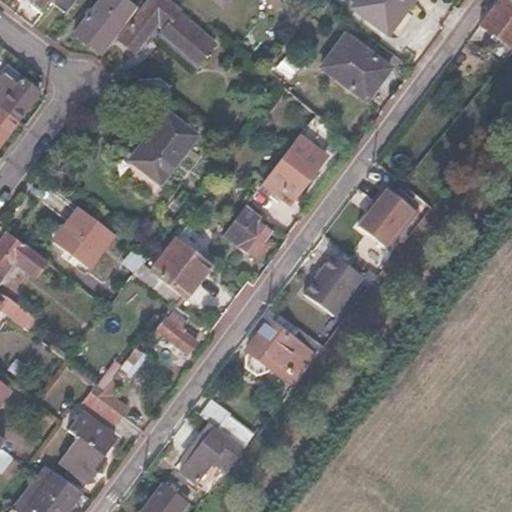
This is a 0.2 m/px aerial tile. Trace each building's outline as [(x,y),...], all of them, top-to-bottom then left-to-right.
[(31,0),(27,5),(39,14),(50,0),(31,0)] [(133,9),(121,0),(99,0),(72,35),(97,54),(133,9)] [(215,40),(163,0),(148,0),(115,42),(133,56),(156,26),(163,31),(161,35),(197,63),(215,40)] [(412,0),(356,0),(350,8),(386,35),(412,0)] [(511,47),(511,0),(496,0),(477,26),(510,50),(511,47)] [(388,69),(344,38),(320,69),(364,101),(388,69)] [(16,85),(3,75),(0,77),(0,110),(15,122),(36,92),(20,80),(16,85)] [(157,79),(134,79),(134,97),(163,96),(166,96),(166,85),(157,79)] [(0,141),(15,122),(0,110),(0,141)] [(144,138),(147,140),(130,164),(159,186),(196,137),(164,112),(144,138)] [(326,158),(297,137),(262,184),(291,206),(326,158)] [(386,173),(374,164),(365,176),(377,185),(386,173)] [(426,186),(412,175),(402,186),(417,198),(426,186)] [(385,186),(365,211),(368,214),(357,228),(387,251),(416,213),(408,207),(410,205),(385,186)] [(262,220),(245,207),(224,235),(258,262),(269,248),(264,245),(272,233),(259,224),(262,220)] [(112,235),(78,210),(53,242),(87,268),(112,235)] [(21,248),(3,236),(0,240),(0,274),(11,261),(33,278),(45,262),(23,245),(21,248)] [(196,257),(175,241),(150,273),(139,265),(137,267),(132,274),(169,302),(177,308),(209,267),(196,257)] [(361,278),(331,255),(303,294),(333,317),(361,278)] [(137,267),(124,257),(116,268),(129,278),(132,274),(137,267)] [(129,278),(116,268),(105,283),(117,293),(129,278)] [(30,315),(19,308),(11,320),(21,327),(30,315)] [(164,319),(155,331),(188,356),(197,344),(180,331),(185,324),(173,314),(167,321),(164,319)] [(304,349),(271,322),(247,351),(249,353),(244,359),(245,367),(255,375),(264,373),(268,369),(280,379),(304,349)] [(102,390),(96,398),(119,416),(126,408),(111,397),(120,385),(111,378),(102,390)] [(69,432),(76,438),(57,463),(85,484),(104,460),(102,458),(115,441),(91,423),(97,416),(111,427),(119,416),(96,398),(91,394),(77,412),(82,415),(69,432)] [(32,405),(23,398),(15,408),(24,415),(32,405)] [(228,417),(219,429),(244,449),(254,437),(228,417)] [(240,452),(213,431),(179,473),(193,484),(211,463),(224,473),(240,452)] [(43,465),(35,475),(9,510),(11,511),(31,511),(34,509),(37,511),(64,511),(79,492),(43,465)] [(162,484),(141,511),(178,511),(186,503),(162,484)]
